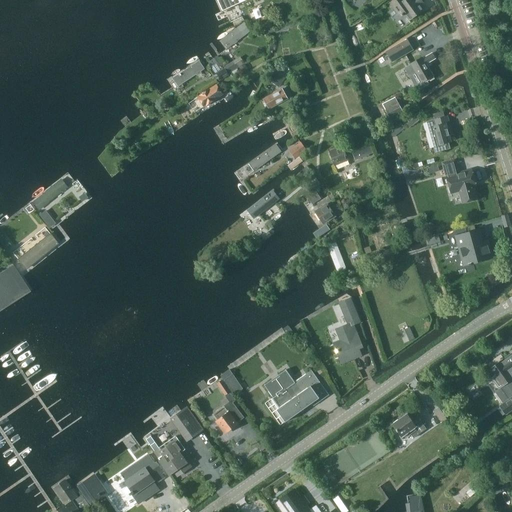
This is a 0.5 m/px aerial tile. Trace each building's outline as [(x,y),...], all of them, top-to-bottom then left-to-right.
[(199,0),(206,15),(239,0),(199,0)] [(239,0),(206,15),(216,35),(250,21),(241,0),(239,0)] [(410,20),(423,10),(420,5),(422,4),(419,0),(394,0),(390,3),(400,17),(405,13),(410,20)] [(249,11),(253,21),(262,17),(258,7),(249,11)] [(219,45),(231,63),(231,64),(269,37),(262,17),(219,45)] [(413,50),(408,41),(407,40),(386,52),(392,62),(413,50)] [(410,64),(417,76),(414,78),(421,90),(429,86),(426,80),(433,76),(426,64),(435,59),(432,53),(423,58),(422,57),(410,64)] [(166,84),(180,105),(214,82),(201,60),(166,84)] [(272,75),(278,86),(284,82),(278,71),(272,75)] [(204,108),(222,95),(216,86),(198,98),(204,108)] [(269,108),(287,98),(282,89),(264,99),(269,108)] [(407,98),(414,95),(411,90),(405,93),(407,98)] [(389,117),(402,111),(395,98),(383,104),(389,117)] [(435,120),(426,123),(432,146),(434,145),(440,144),(440,145),(442,144),(443,150),(449,148),(448,142),(451,142),(447,127),(450,127),(447,117),(435,120)] [(229,174),(245,196),(245,197),(258,189),(271,180),(276,176),(289,165),(273,142),(229,174)] [(289,151),(295,159),(307,150),(301,142),(289,151)] [(355,160),(364,156),(362,150),(364,150),(362,146),(353,150),(354,153),(352,154),(355,160)] [(329,152),(335,165),(348,160),(343,147),(329,152)] [(455,160),(443,164),(451,193),(459,191),(463,203),(477,199),(473,182),(475,182),(472,170),(458,173),(455,160)] [(429,167),(430,174),(439,171),(437,165),(429,167)] [(312,173),(307,166),(299,173),(304,180),(312,173)] [(31,203),(39,213),(69,192),(61,181),(31,203)] [(310,201),(317,197),(313,190),(304,196),(307,200),(309,199),(310,201)] [(270,222),(282,213),(270,197),(232,227),(249,245),(250,246),(253,243),(254,244),(274,229),(270,222)] [(322,226),(327,222),(335,217),(327,205),(314,214),(322,226)] [(49,229),(54,225),(45,213),(41,216),(40,214),(39,215),(49,229)] [(313,249),(333,284),(363,265),(341,227),(313,249)] [(14,264),(25,277),(60,246),(50,233),(14,264)] [(464,265),(491,258),(487,241),(478,243),(476,238),(477,237),(476,233),(469,235),(468,233),(456,236),(464,265)] [(11,245),(3,235),(0,237),(0,242),(6,249),(11,245)] [(0,273),(0,310),(30,292),(13,265),(0,273)] [(341,364),(362,355),(358,346),(361,345),(353,325),(360,322),(350,298),(339,303),(348,325),(337,329),(341,341),(333,344),(341,364)] [(401,332),(405,341),(413,338),(409,329),(401,332)] [(511,353),(488,371),(499,387),(505,383),(511,393),(511,396),(502,404),(499,406),(505,414),(511,410),(511,409),(511,353)] [(243,389),(229,369),(220,376),(234,395),(243,389)] [(279,426),(287,420),(312,403),(313,406),(329,395),(312,371),(300,379),(295,383),(286,370),(265,385),(273,397),(264,404),(279,426)] [(230,392),(223,380),(217,385),(225,396),(230,392)] [(224,406),(213,414),(218,421),(217,421),(226,433),(237,424),(237,423),(244,418),(233,403),(232,400),(224,406)] [(442,423),(453,416),(444,403),(434,411),(442,423)] [(197,433),(182,412),(172,419),(187,440),(197,433)] [(413,438),(427,429),(421,421),(416,425),(407,413),(392,424),(401,437),(409,432),(413,438)] [(159,462),(168,474),(169,474),(170,475),(175,471),(178,475),(189,467),(180,453),(182,452),(181,450),(184,448),(176,436),(159,448),(154,452),(160,461),(159,462)] [(148,455),(122,474),(127,482),(126,482),(132,492),(129,494),(131,495),(132,494),(139,503),(155,492),(151,486),(164,477),(161,473),(163,472),(157,463),(155,465),(148,455)] [(101,485),(94,475),(78,486),(91,504),(101,497),(100,496),(101,495),(99,493),(99,494),(95,490),(101,485)] [(93,511),(82,495),(78,498),(65,480),(54,488),(66,506),(56,511),(93,511)] [(288,511),(310,511),(295,489),(280,499),(288,511)] [(411,499),(411,511),(423,511),(423,498),(411,499)]
